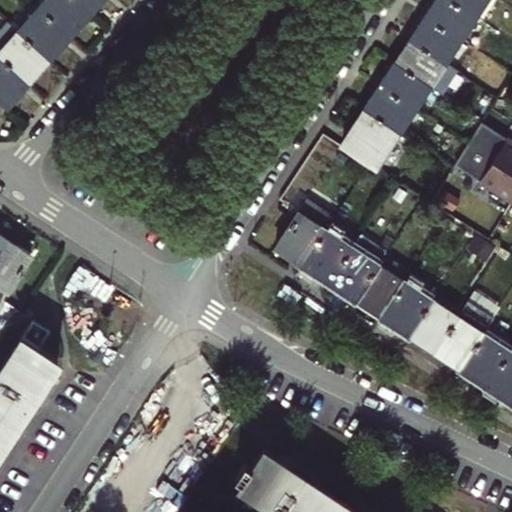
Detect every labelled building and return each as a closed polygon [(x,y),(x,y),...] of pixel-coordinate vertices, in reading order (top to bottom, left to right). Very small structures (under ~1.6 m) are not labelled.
[(79,0),(43,0),(39,6),(68,33),(89,9),(79,0)] [(79,0),(89,9),(97,0),(79,0)] [(475,12),(456,0),(437,0),(428,16),(459,36),(475,12)] [(456,0),(475,12),(482,0),(456,0)] [(39,6),(18,29),(48,56),(68,33),(39,6)] [(444,59),(459,36),(428,16),(413,38),(444,59)] [(0,48),(0,54),(27,79),(48,56),(18,29),(0,48)] [(444,59),(413,38),(398,60),(429,81),(444,59)] [(27,79),(0,54),(0,100),(4,104),(27,79)] [(398,60),(383,83),(414,104),(429,81),(398,60)] [(414,104),(383,83),(368,106),(399,127),(414,104)] [(399,127),(368,106),(342,144),(370,161),(374,164),(399,127)] [(511,140),(507,137),(480,180),(511,199),(511,140)] [(333,217),(306,199),(276,244),(303,261),(325,229),(333,217)] [(330,279),(351,246),(325,229),(303,261),(330,279)] [(359,234),(351,246),(330,279),(357,296),(378,264),(385,252),(359,234)] [(30,256),(7,240),(0,250),(0,300),(1,301),(30,256)] [(357,296),(383,314),(404,282),(378,264),(357,296)] [(404,282),(383,314),(410,332),(431,300),(404,282)] [(431,300),(410,332),(436,349),(457,317),(431,300)] [(462,366),(483,334),(492,320),(466,304),(457,317),(436,349),(462,366)] [(33,318),(22,336),(38,346),(49,329),(33,318)] [(483,334),(462,366),(489,384),(501,364),(509,352),(483,334)] [(0,368),(0,445),(58,359),(38,346),(22,336),(0,368)] [(501,364),(489,384),(511,399),(511,353),(509,352),(501,364)] [(240,481),(237,485),(278,511),(357,511),(262,449),(250,466),(244,462),(234,477),(240,481)]
